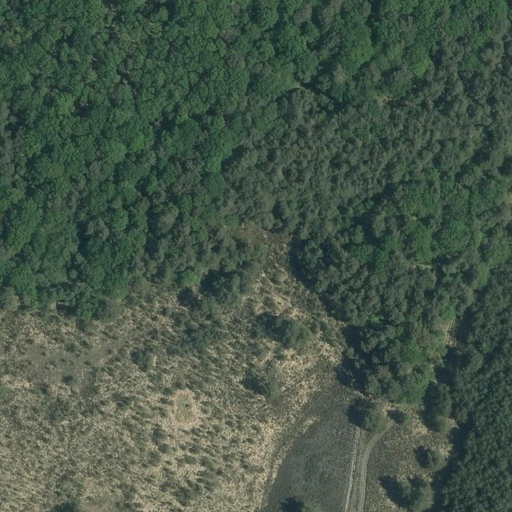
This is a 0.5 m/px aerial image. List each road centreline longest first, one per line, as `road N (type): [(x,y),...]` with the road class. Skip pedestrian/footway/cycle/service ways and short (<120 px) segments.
road 1 (track): [(345,511),(361,432),(367,273),(422,0)]
road 2 (track): [(357,511),(365,455),(433,379),(461,299),(511,217)]
